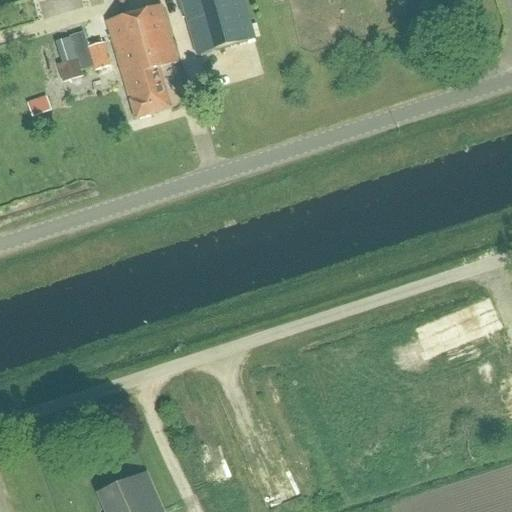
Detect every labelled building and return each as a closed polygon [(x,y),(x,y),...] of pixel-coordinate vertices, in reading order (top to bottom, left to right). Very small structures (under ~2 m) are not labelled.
[(254,41),(242,0),(178,0),(195,58),(254,41)] [(160,7),(127,16),(131,30),(128,30),(153,116),(171,111),(159,70),(177,64),(160,7)] [(131,30),(127,16),(105,23),(134,122),(153,116),(128,30),(131,30)] [(162,511),(146,475),(96,497),(103,511),(162,511)] [(236,511),(220,475),(194,486),(203,506),(205,511),(236,511)]
